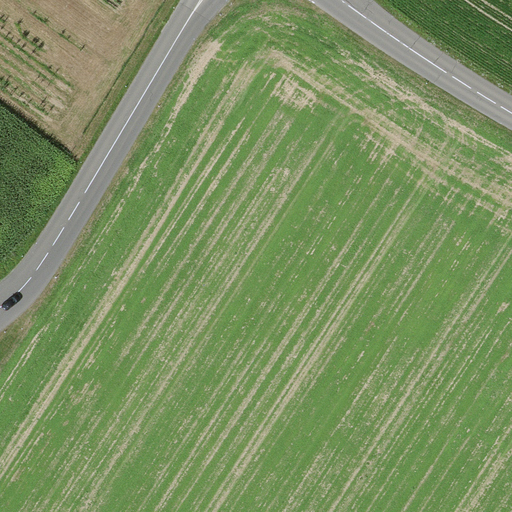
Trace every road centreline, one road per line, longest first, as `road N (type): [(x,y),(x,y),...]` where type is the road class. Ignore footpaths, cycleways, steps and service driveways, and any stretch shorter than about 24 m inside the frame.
road 1 (tertiary): [(0,308),(46,255),(203,0)]
road 2 (tertiary): [(511,112),(342,0)]
